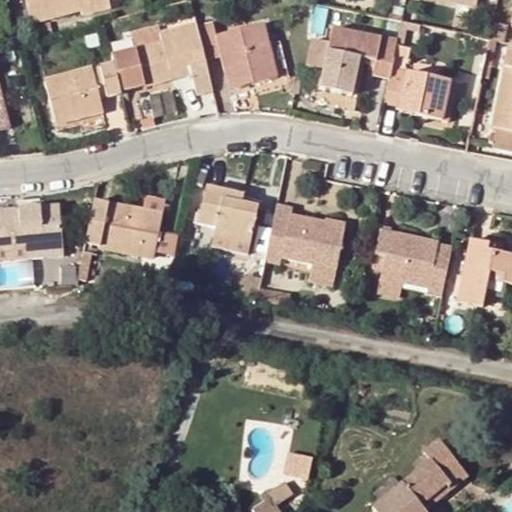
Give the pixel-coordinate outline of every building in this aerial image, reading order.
[(21,0),(28,23),(105,6),(104,0),(21,0)] [(110,57),(113,66),(120,94),(170,81),(168,71),(187,67),(189,76),(194,97),(209,93),(201,61),(194,30),(193,26),(160,34),(161,44),(110,57)] [(226,91),(275,80),(266,43),(261,27),(214,37),(210,26),(194,30),(201,61),(218,57),(226,91)] [(370,75),(386,78),(388,69),(394,43),(331,29),(328,45),(322,72),(318,90),(350,97),(357,60),(372,63),(370,75)] [(488,30),(486,41),(495,43),(498,33),(488,30)] [(322,72),(328,45),(312,42),(306,68),(322,72)] [(511,46),(506,46),(487,129),(493,131),(511,134),(511,46)] [(101,86),(104,98),(120,94),(113,66),(44,84),(54,125),(101,113),(97,100),(94,88),(101,86)] [(168,71),(170,81),(189,76),(187,67),(168,71)] [(453,84),(388,69),(386,78),(381,104),(398,107),(422,113),(421,119),(444,123),(453,84)] [(94,88),(97,100),(104,98),(101,86),(94,88)] [(398,107),(397,114),(421,119),(422,113),(398,107)] [(488,149),(511,155),(511,134),(493,131),(488,149)] [(232,194),(205,188),(197,225),(214,230),(210,248),(247,256),(257,210),(230,204),(232,194)] [(160,216),(91,203),(82,245),(150,259),(152,254),(157,233),(160,216)] [(291,210),(274,206),(262,263),(278,266),(280,260),(335,271),(344,232),(288,220),(291,210)] [(0,212),(0,253),(26,250),(26,246),(59,243),(55,207),(0,212)] [(168,257),(174,236),(157,233),(152,254),(168,257)] [(425,294),(440,297),(450,248),(379,234),(375,256),(385,258),(381,277),(427,285),(425,294)] [(487,245),(470,241),(458,302),(483,307),(490,272),(503,275),(502,284),(511,285),(511,258),(485,253),(487,245)] [(26,250),(29,260),(62,257),(59,243),(26,246),(26,250)] [(455,462),(439,443),(424,455),(430,463),(373,510),(374,511),(423,511),(421,508),(448,485),(439,475),(455,462)] [(289,454),(287,475),(307,476),(309,456),(289,454)] [(464,472),(455,462),(439,475),(448,485),(464,472)] [(252,505),(255,511),(276,511),(268,496),(252,505)]
